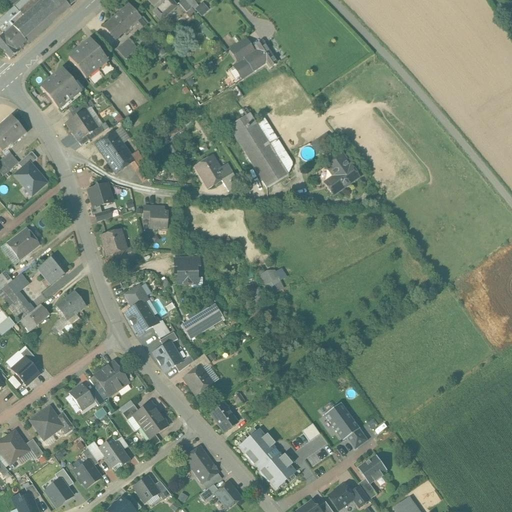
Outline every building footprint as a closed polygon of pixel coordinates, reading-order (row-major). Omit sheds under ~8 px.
[(22,0),(5,15),(10,21),(20,13),(21,12),(34,0),(22,0)] [(62,0),(34,0),(21,12),(20,13),(39,34),(69,7),(62,0)] [(147,0),(156,10),(153,12),(161,21),(176,7),(170,0),(147,0)] [(191,9),(183,0),(182,0),(178,4),(186,13),(191,9)] [(196,4),(192,0),(183,0),(191,9),(196,4)] [(129,6),(104,27),(115,41),(133,25),(140,19),(129,6)] [(10,21),(6,25),(10,29),(3,35),(0,38),(0,49),(5,55),(4,56),(6,59),(7,58),(9,60),(27,44),(39,34),(20,13),(10,21)] [(5,15),(0,19),(0,31),(3,35),(10,29),(6,25),(10,21),(5,15)] [(140,19),(133,25),(139,31),(145,26),(140,19)] [(245,39),(230,49),(234,55),(249,45),(245,39)] [(137,49),(129,40),(123,45),(131,54),(137,49)] [(90,41),(68,58),(85,79),(107,62),(90,41)] [(254,53),(249,45),(234,55),(238,63),(233,66),(243,80),(244,80),(243,79),(267,63),(270,68),(276,63),(262,43),(256,47),(258,50),(254,53)] [(131,54),(123,45),(117,51),(125,60),(131,54)] [(80,92),(62,71),(41,88),(58,110),(80,92)] [(85,104),(71,114),(74,118),(85,111),(86,111),(89,109),(85,104)] [(74,118),(66,124),(72,133),(91,120),(86,111),(85,111),(74,118)] [(255,124),(249,114),(228,128),(266,189),(288,175),(287,174),(255,124)] [(11,117),(0,126),(0,150),(1,152),(11,144),(12,146),(25,134),(11,117)] [(287,174),(292,163),(264,119),(255,124),(287,174)] [(91,120),(72,133),(78,142),(86,137),(98,129),(97,128),(91,120)] [(98,129),(86,137),(89,142),(104,132),(101,126),(97,128),(98,129)] [(135,162),(114,132),(95,146),(115,175),(135,162)] [(18,164),(22,169),(29,163),(30,165),(37,159),(32,152),(19,164),(18,164)] [(19,164),(9,153),(1,161),(10,171),(18,164),(19,164)] [(213,156),(194,167),(207,190),(221,182),(226,178),(213,156)] [(358,178),(342,156),(326,167),(333,178),(325,184),(333,196),(358,178)] [(10,171),(1,161),(0,161),(0,172),(3,177),(10,171)] [(32,196),(47,184),(30,165),(29,163),(22,169),(14,176),(32,196)] [(237,182),(232,175),(226,178),(221,182),(228,192),(243,184),(241,180),(237,182)] [(99,188),(96,186),(94,190),(95,193),(94,196),(90,197),(93,208),(100,207),(112,203),(107,186),(99,188)] [(100,207),(93,208),(90,209),(92,217),(95,216),(95,215),(102,213),(100,207)] [(168,213),(159,213),(159,208),(143,207),(143,218),(149,219),(149,224),(152,225),(152,229),(167,230),(168,213)] [(102,213),(95,215),(95,216),(97,223),(111,219),(109,211),(102,213)] [(26,229),(6,244),(20,261),(40,246),(26,229)] [(120,231),(101,237),(107,256),(115,254),(126,250),(120,231)] [(132,248),(126,250),(115,254),(118,266),(131,259),(134,257),(132,248)] [(53,257),(37,270),(50,286),(66,273),(53,257)] [(131,259),(120,265),(123,271),(135,265),(131,259)] [(198,262),(185,262),(185,268),(175,268),(175,274),(178,274),(178,284),(192,284),(192,290),(197,290),(199,289),(201,288),(201,286),(202,284),(202,279),(196,279),(196,274),(198,274),(198,262)] [(12,282),(4,272),(0,275),(0,286),(2,289),(3,289),(12,282)] [(266,272),(259,275),(270,297),(284,289),(275,272),(266,272)] [(28,285),(21,275),(15,279),(23,289),(28,285)] [(28,305),(18,293),(23,289),(15,279),(12,282),(3,289),(2,289),(0,291),(0,296),(20,321),(34,310),(29,305),(28,305)] [(139,287),(125,296),(133,309),(125,314),(139,336),(152,327),(158,323),(156,320),(154,321),(143,303),(147,301),(139,287)] [(75,293),(56,307),(63,317),(67,321),(85,307),(75,293)] [(34,310),(20,321),(29,332),(36,326),(30,318),(42,308),(40,305),(34,310)] [(215,305),(181,326),(190,341),(224,320),(215,305)] [(42,308),(30,318),(36,326),(49,315),(42,308)] [(63,317),(56,323),(53,326),(58,332),(64,328),(65,329),(71,325),(67,321),(63,317)] [(158,323),(152,327),(159,339),(168,334),(161,322),(158,323)] [(75,332),(71,325),(65,329),(70,335),(75,332)] [(159,342),(163,348),(170,344),(171,344),(177,340),(173,333),(159,342)] [(171,344),(170,344),(163,348),(153,354),(159,364),(176,353),(171,344)] [(20,356),(23,359),(32,369),(38,363),(26,350),(20,356)] [(181,362),(176,353),(159,364),(164,373),(175,367),(182,363),(181,362)] [(193,363),(189,365),(194,372),(199,368),(201,370),(210,364),(204,355),(193,363)] [(182,363),(175,367),(179,373),(189,365),(193,363),(190,357),(181,362),(182,363)] [(23,359),(10,371),(26,389),(39,377),(32,369),(23,359)] [(114,363),(94,377),(102,388),(109,398),(128,384),(120,372),(114,363)] [(133,380),(125,368),(120,372),(128,384),(133,380)] [(201,370),(199,368),(194,372),(184,379),(196,396),(212,384),(201,370)] [(102,388),(94,377),(89,380),(94,388),(97,392),(102,388)] [(87,392),(82,385),(69,394),(70,395),(65,399),(76,414),(81,411),(82,412),(95,403),(94,402),(87,392)] [(94,388),(87,392),(94,402),(101,397),(97,392),(94,388)] [(239,395),(233,398),(239,406),(244,402),(239,395)] [(101,397),(94,402),(95,403),(98,407),(105,402),(101,397)] [(123,414),(134,406),(130,401),(119,409),(123,414)] [(138,413),(133,416),(133,417),(142,428),(159,416),(150,404),(138,413)] [(340,404),(324,416),(343,441),(346,439),(359,430),(340,404)] [(237,423),(224,405),(211,415),(224,433),(237,423)] [(134,406),(122,414),(127,421),(133,417),(133,416),(138,413),(134,406)] [(50,408),(30,421),(41,438),(42,439),(45,440),(51,436),(61,429),(63,427),(57,418),(50,408)] [(103,408),(94,414),(98,419),(106,413),(103,408)] [(74,429),(63,414),(57,418),(63,427),(61,429),(65,435),(74,429)] [(159,416),(142,428),(150,439),(150,440),(155,436),(167,427),(159,416)] [(312,423),(302,430),(308,441),(319,434),(312,423)] [(367,441),(359,430),(346,439),(354,450),(367,441)] [(259,431),(239,448),(245,455),(244,455),(254,466),(260,472),(259,473),(268,484),(269,483),(275,490),(295,473),(290,467),(292,465),(284,455),(282,457),(272,447),(275,445),(267,435),(264,437),(259,431)] [(15,432),(0,442),(0,450),(10,465),(28,452),(15,432)] [(51,436),(45,440),(42,439),(41,438),(39,440),(44,447),(48,446),(55,441),(51,436)] [(150,439),(143,444),(148,451),(160,443),(155,436),(150,440),(150,439)] [(121,438),(115,442),(116,444),(117,443),(123,451),(128,447),(121,438)] [(115,442),(113,439),(106,444),(109,449),(108,449),(121,467),(122,468),(130,462),(123,451),(117,443),(116,444),(115,442)] [(43,454),(33,440),(26,444),(36,459),(43,454)] [(94,443),(87,448),(88,449),(97,462),(102,458),(96,450),(98,449),(94,443)] [(98,449),(96,450),(102,458),(111,470),(112,469),(115,472),(121,467),(108,449),(109,449),(106,444),(98,449)] [(200,447),(183,459),(196,477),(213,465),(200,447)] [(97,462),(88,449),(82,453),(89,463),(89,462),(93,468),(98,464),(97,462)] [(376,457),(359,470),(359,469),(358,470),(365,480),(369,485),(370,484),(375,481),(376,482),(383,477),(382,476),(387,472),(388,472),(377,456),(376,457)] [(89,463),(74,473),(78,478),(77,479),(81,485),(82,484),(86,489),(101,479),(93,468),(89,462),(89,463)] [(8,472),(0,463),(0,473),(3,477),(8,472)] [(213,465),(196,477),(202,486),(206,483),(219,473),(213,465)] [(62,480),(67,488),(73,484),(63,470),(55,475),(60,482),(62,480)] [(147,478),(134,488),(144,504),(158,494),(153,486),(147,478)] [(56,509),(73,497),(67,488),(62,480),(60,482),(45,492),(56,509)] [(370,484),(369,485),(365,480),(358,485),(361,488),(370,501),(378,495),(370,484)] [(171,496),(160,482),(153,486),(158,494),(163,502),(171,496)] [(218,492),(215,494),(216,495),(228,510),(240,500),(228,484),(218,492)] [(31,496),(33,502),(41,497),(33,485),(25,489),(28,497),(31,496)] [(213,486),(199,496),(205,504),(216,495),(215,494),(218,492),(213,486)] [(345,486),(341,489),(340,488),(336,491),(336,492),(329,497),(339,511),(354,500),(355,500),(351,495),(345,486)] [(370,501),(361,488),(351,495),(355,500),(354,500),(359,508),(370,501)] [(136,511),(141,508),(128,495),(123,500),(134,511),(136,511)] [(18,497),(11,500),(16,509),(18,509),(19,511),(37,511),(33,502),(31,496),(28,497),(19,500),(18,497)] [(134,511),(123,500),(122,499),(107,511),(134,511)] [(418,511),(409,499),(394,510),(395,511),(418,511)] [(322,511),(319,507),(316,507),(312,501),(297,511),(322,511)] [(332,511),(326,503),(319,507),(322,511),(332,511)]
